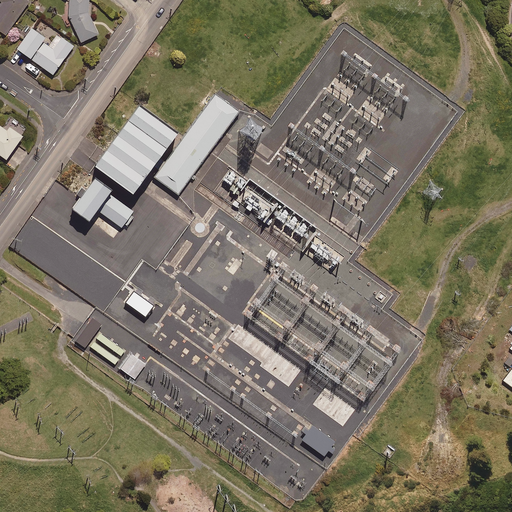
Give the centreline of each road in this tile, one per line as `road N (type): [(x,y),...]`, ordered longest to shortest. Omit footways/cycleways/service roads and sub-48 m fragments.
road 1 (unclassified): [(72,125),(149,17)]
road 2 (unclassified): [(0,227),(72,125)]
